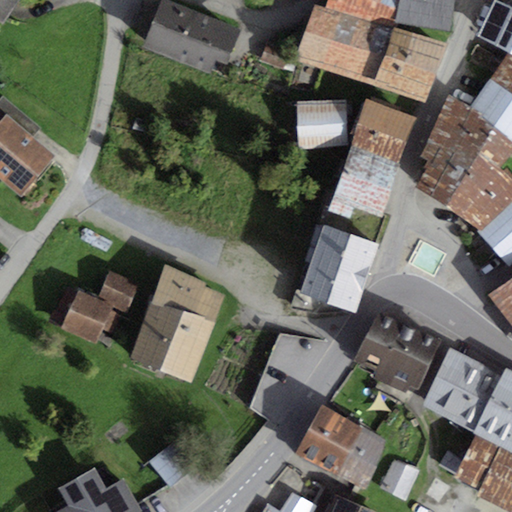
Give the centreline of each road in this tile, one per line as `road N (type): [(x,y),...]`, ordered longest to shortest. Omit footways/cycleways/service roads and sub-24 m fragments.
road 1 (residential): [(116,0),(94,147),(0,295)]
road 2 (residential): [(472,0),(415,155),(384,289)]
road 3 (tertiary): [(384,289),(277,450),(216,511)]
road 4 (tertiary): [(511,353),(422,291),(384,289)]
